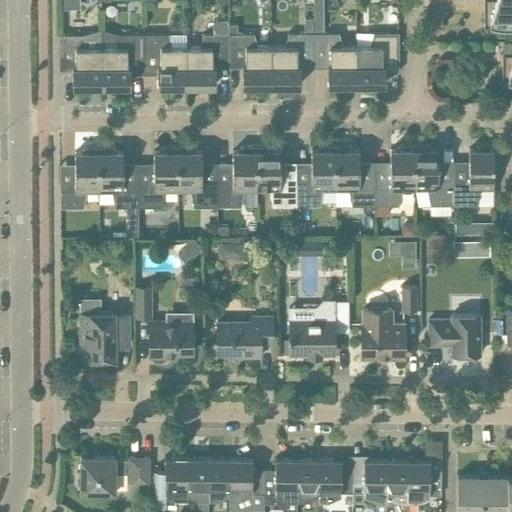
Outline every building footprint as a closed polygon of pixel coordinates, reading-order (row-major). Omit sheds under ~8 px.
[(511,0),(484,0),(484,25),(490,25),(490,23),(499,25),(506,25),(511,24),(511,0)] [(305,18),(305,31),(314,31),(314,18),(305,18)] [(254,32),(238,32),(238,22),(229,22),(229,32),(229,46),(246,46),(246,65),(243,65),(243,83),(272,83),(271,44),(257,44),(254,32)] [(386,70),(399,70),(399,30),(379,30),(374,31),(370,43),(356,44),(357,82),(386,82),(386,70)] [(297,45),(314,45),(314,31),(305,31),(289,31),(285,44),(271,44),(272,83),(301,83),(301,64),(298,64),(297,45)] [(357,82),(356,44),(342,44),(339,31),(314,31),(314,45),(331,45),(331,64),(328,64),(328,82),(357,82)] [(131,73),(144,72),(144,32),(119,32),(115,45),(101,45),(102,84),(131,84),(131,73)] [(187,83),(186,45),(172,45),(169,32),(144,32),(144,72),(158,72),(158,83),(187,83)] [(212,46),(229,46),(229,32),(203,32),(200,45),(186,45),(187,83),(216,83),(216,65),(213,65),(212,46)] [(102,84),(101,45),(87,46),(84,33),(59,33),(59,47),(76,47),(76,66),(73,66),(73,84),(102,84)] [(502,53),(503,81),(508,81),(508,79),(511,79),(511,40),(502,41),(502,53)] [(494,187),(494,144),(485,142),(476,141),(476,147),(469,147),(469,186),(454,186),(454,203),(478,203),(481,187),(494,187)] [(297,204),(321,204),(323,188),(336,188),(335,142),(327,143),(319,145),(319,148),(311,148),(312,187),(296,187),(297,204)] [(352,148),(352,145),(335,142),(336,188),(349,188),(352,204),(375,204),(375,187),(360,187),(359,148),(352,148)] [(387,204),(399,204),(402,188),(415,188),(414,142),(406,142),(397,145),(398,148),(390,148),(391,186),(375,187),(375,204),(387,204)] [(427,187),(430,203),(454,203),(454,186),(439,186),(438,147),(431,147),(431,145),(423,142),(414,142),(415,188),(427,187)] [(166,189),(178,189),(178,143),(161,147),(161,149),(154,149),(154,188),(139,188),(139,206),(139,214),(143,214),(143,206),(163,205),(166,189)] [(195,149),(195,146),(178,143),(178,189),(191,189),(194,205),(218,205),(218,188),(202,188),(202,149),(195,149)] [(245,189),(257,189),(257,143),(240,146),(240,149),(233,149),(233,188),(218,188),(218,205),(242,205),(245,189)] [(273,149),(273,146),(257,143),(257,189),(270,189),(273,205),(297,204),(296,187),(281,187),(281,149),(273,149)] [(60,206),(84,206),(87,190),(99,190),(99,144),(91,145),(82,147),(82,150),(75,150),(76,162),(60,162),(60,206)] [(116,150),(116,147),(99,144),(99,190),(112,190),(115,206),(134,206),(134,214),(127,214),(127,233),(139,233),(138,214),(139,214),(139,206),(139,188),(123,188),(123,150),(116,150)] [(387,204),(375,204),(375,215),(387,215),(387,204)] [(489,239),(477,239),(477,253),(490,253),(489,239)] [(402,309),(417,309),(417,284),(402,284),(402,309)] [(137,285),(137,315),(151,315),(151,285),(137,285)] [(290,331),(290,351),(309,351),(309,356),(321,356),(321,351),(335,351),(335,330),(349,330),(349,310),(349,298),(334,298),(334,297),(323,297),(316,305),(316,307),(316,318),(289,318),(290,331)] [(393,306),(362,306),(362,321),(361,321),(361,356),(405,355),(405,321),(393,321),(393,306)] [(129,339),(128,319),(128,312),(114,312),(114,311),(81,311),(81,357),(115,357),(115,339),(129,339)] [(480,352),(480,332),(480,312),(452,312),(452,317),(429,317),(429,343),(447,343),(447,340),(452,340),(452,352),(480,352)] [(217,320),(217,332),(217,352),(243,352),(243,355),(261,355),(261,340),(273,340),(273,315),(252,315),(252,319),(217,320)] [(193,351),(193,331),(193,319),(149,319),(149,355),(167,355),(167,351),(193,351)] [(129,479),(149,480),(149,455),(130,455),(130,457),(115,457),(115,455),(81,455),(81,489),(115,489),(115,471),(129,471),(129,479)] [(187,496),(187,456),(165,455),(165,468),(154,467),(154,486),(155,486),(155,502),(165,502),(165,491),(166,491),(177,496),(187,496)] [(208,511),(208,496),(209,456),(187,456),(187,496),(187,491),(199,496),(198,511),(208,511)] [(230,491),(230,456),(209,456),(208,496),(218,497),(229,491),(230,491)] [(264,492),(264,467),(253,467),(253,456),(230,456),(230,491),(229,491),(229,497),(230,497),(229,511),(239,511),(252,507),(264,507),(264,501),(264,492)] [(297,497),(298,457),(275,457),(275,468),(264,467),(264,492),(264,501),(276,501),(288,507),(287,511),(296,511),(297,497)] [(319,498),(319,457),(298,457),(297,497),(306,497),(318,492),(318,498),(319,498)] [(352,475),(341,475),(341,457),(319,457),(319,498),(328,498),(340,492),(341,492),(341,491),(352,491),(352,475)] [(386,498),(386,458),(364,458),(364,476),(352,475),(352,491),(353,491),(353,500),(366,500),(377,505),(376,511),(385,511),(386,505),(386,498)] [(407,511),(408,458),(386,458),(386,498),(386,505),(398,500),(403,511),(407,511)] [(441,494),(441,458),(408,458),(407,511),(408,498),(417,499),(428,493),(441,494)] [(509,511),(510,474),(457,473),(456,511),(509,511)]
